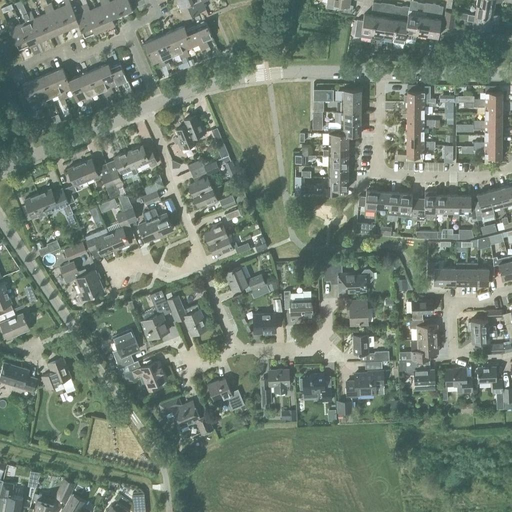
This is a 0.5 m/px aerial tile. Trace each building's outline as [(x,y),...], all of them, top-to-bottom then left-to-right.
[(50,0),(45,0),(48,5),(50,11),(59,31),(69,27),(60,7),(54,9),(52,3),(50,0)] [(76,15),(71,3),(71,2),(69,0),(64,0),(66,5),(60,7),(69,27),(79,23),(76,15)] [(104,28),(96,7),(90,10),(87,3),(86,0),(84,0),(82,1),(83,4),(94,32),(104,28)] [(115,23),(113,19),(112,16),(111,16),(104,0),(99,0),(102,5),(96,7),(104,28),(115,23)] [(109,0),(104,0),(111,16),(112,16),(113,19),(123,15),(116,0),(113,0),(110,1),(109,0)] [(116,0),(123,15),(133,10),(128,0),(116,0)] [(195,0),(181,7),(185,17),(205,8),(203,2),(206,0),(195,0)] [(349,4),(349,0),(326,0),(326,7),(335,8),(335,3),(340,4),(339,10),(352,12),(353,4),(349,4)] [(493,13),(494,6),(476,3),(475,14),(499,18),(499,14),(493,13)] [(84,36),(94,32),(83,4),(79,6),(82,13),(76,15),(79,23),(81,29),(84,36)] [(383,34),(382,39),(393,41),(398,5),(395,4),(393,14),(392,14),(392,18),(386,17),(383,34)] [(48,5),(43,6),(46,13),(40,15),(49,36),(59,31),(50,11),(48,5)] [(401,15),(402,6),(398,5),(393,41),(404,43),(408,14),(407,20),(401,19),(402,15),(401,15)] [(445,10),(443,25),(453,26),(455,12),(445,10)] [(31,11),(27,13),(30,19),(39,40),(49,36),(40,15),(34,18),(31,11)] [(26,21),(20,24),(29,44),(39,40),(30,19),(27,13),(23,14),(26,21)] [(355,35),(372,38),(373,33),(376,15),(364,13),(363,20),(357,19),(355,35)] [(499,18),(475,14),(468,13),(467,19),(474,20),(473,25),(490,28),(491,21),(498,22),(499,18)] [(416,33),(419,15),(408,14),(405,37),(415,39),(416,33)] [(373,33),(372,38),(382,39),(383,34),(386,17),(376,15),(373,33)] [(428,34),(430,17),(419,15),(416,33),(428,34)] [(430,17),(428,34),(438,36),(441,19),(430,17)] [(12,19),(7,21),(19,49),(29,44),(20,24),(14,26),(12,19)] [(196,25),(206,49),(210,47),(207,40),(213,37),(207,24),(206,21),(196,25)] [(187,32),(186,30),(184,25),(174,30),(186,57),(190,55),(187,48),(193,46),(187,32)] [(201,50),(206,49),(196,25),(186,30),(187,32),(193,46),(198,43),(201,50)] [(164,34),(173,54),(178,52),(182,59),(186,57),(174,30),(164,34)] [(163,59),(166,66),(170,64),(167,57),(173,54),(164,34),(154,38),(163,59)] [(144,42),(152,63),(159,60),(161,67),(166,66),(163,59),(154,38),(144,42)] [(192,58),(177,64),(179,69),(194,62),(192,58)] [(110,67),(109,63),(98,67),(110,95),(114,93),(111,86),(117,83),(110,67)] [(110,67),(117,83),(123,81),(125,87),(130,86),(120,63),(110,67)] [(70,83),(68,80),(63,67),(53,71),(64,99),(68,97),(65,89),(71,87),(69,84),(70,83)] [(106,97),(110,95),(98,67),(88,72),(97,92),(103,89),(106,97)] [(60,100),(64,99),(53,71),(43,75),(51,95),(57,93),(60,100)] [(91,94),(97,92),(88,72),(78,76),(90,103),(94,101),(91,94)] [(45,98),(51,95),(43,75),(33,80),(44,107),(48,105),(45,98)] [(86,105),(90,103),(78,76),(68,80),(70,83),(69,84),(71,87),(77,100),(83,98),(86,105)] [(18,91),(24,107),(31,104),(37,101),(40,109),(44,107),(33,80),(22,84),(24,88),(18,91)] [(404,94),(404,101),(407,101),(424,101),(428,101),(428,97),(429,97),(429,86),(424,85),(424,90),(407,90),(407,95),(404,94)] [(313,89),(313,100),(325,100),(329,100),(333,100),(333,90),(326,89),(313,89)] [(341,100),(361,100),(361,89),(341,89),(341,100)] [(502,102),(502,91),(485,91),(485,98),(482,98),(482,102),(485,102),(502,102)] [(407,101),(407,112),(424,112),(424,105),(428,105),(432,105),(432,97),(429,97),(428,97),(428,101),(424,101),(407,101)] [(502,113),(502,102),(485,102),(482,102),(482,98),(478,98),(478,106),(485,106),(485,113),(502,113)] [(361,111),(361,100),(341,100),(341,111),(361,111)] [(0,135),(3,135),(0,126),(0,122),(8,119),(9,119),(5,110),(3,110),(0,111),(0,135)] [(361,122),(361,111),(341,111),(341,122),(361,122)] [(407,112),(407,123),(424,123),(427,123),(427,119),(424,119),(424,112),(407,112)] [(502,124),(502,113),(485,113),(485,119),(482,119),(482,124),(485,124),(502,124)] [(187,124),(193,137),(206,132),(201,120),(198,121),(196,114),(184,119),(187,124)] [(407,123),(407,133),(424,133),(424,127),(427,127),(431,127),(431,119),(427,119),(427,123),(424,123),(407,123)] [(502,135),(502,124),(485,124),(482,124),(482,119),(478,119),(478,127),(485,128),(485,134),(502,135)] [(329,129),(329,133),(349,133),(361,133),(361,122),(341,122),(341,129),(329,129)] [(187,124),(176,129),(179,135),(176,137),(181,148),(195,143),(187,124)] [(470,135),(470,126),(462,125),(461,135),(470,135)] [(217,127),(211,129),(218,145),(224,143),(217,127)] [(348,144),(349,133),(329,133),(328,144),(348,144)] [(407,133),(407,144),(424,144),(427,144),(427,140),(424,140),(424,133),(407,133)] [(501,145),(502,135),(485,134),(485,141),(482,141),(482,145),(484,145),(501,145)] [(407,144),(407,155),(424,155),(424,148),(427,148),(431,148),(431,140),(427,140),(427,144),(424,144),(407,144)] [(501,156),(501,145),(484,145),(482,145),(482,141),(478,141),(477,149),(484,149),(484,156),(501,156)] [(129,150),(135,166),(148,160),(150,167),(158,163),(152,148),(145,151),(142,144),(129,150)] [(348,155),(348,144),(328,144),(328,150),(324,150),(324,155),(328,155),(348,155)] [(166,149),(169,159),(175,157),(171,147),(166,149)] [(115,158),(106,162),(119,193),(120,192),(117,186),(123,183),(118,170),(120,169),(124,178),(138,172),(135,166),(129,150),(114,156),(115,158)] [(328,165),(348,166),(348,155),(328,155),(328,165)] [(119,193),(106,162),(95,167),(91,158),(80,163),(87,179),(93,176),(95,179),(102,176),(110,196),(119,193)] [(204,164),(201,158),(187,164),(190,170),(204,164)] [(194,194),(212,187),(207,175),(220,170),(216,161),(190,171),(194,181),(189,183),(194,194)] [(80,182),(87,179),(80,163),(67,168),(74,184),(63,188),(63,189),(64,191),(70,204),(73,212),(79,210),(74,201),(75,200),(71,192),(82,187),(80,182)] [(348,177),(348,166),(328,165),(328,177),(348,177)] [(325,188),(325,194),(338,194),(338,188),(348,188),(348,177),(328,177),(328,188),(325,188)] [(511,192),(510,185),(499,187),(504,203),(504,206),(511,205),(511,204),(511,192)] [(212,187),(194,194),(198,206),(205,203),(206,205),(217,200),(212,187)] [(504,206),(503,203),(499,187),(488,190),(492,206),(499,204),(500,208),(504,206)] [(51,188),(38,193),(45,212),(58,206),(59,209),(70,204),(64,191),(54,195),(51,188)] [(161,198),(157,189),(143,195),(147,204),(161,198)] [(377,190),(366,189),(365,199),(360,198),(359,210),(376,211),(376,206),(377,190)] [(377,190),(376,206),(387,207),(389,191),(377,190)] [(475,202),(475,207),(477,219),(483,218),(482,216),(494,214),(492,206),(488,190),(477,194),(479,201),(475,202)] [(399,209),(401,192),(389,191),(387,207),(389,208),(389,212),(398,213),(399,208),(399,209)] [(417,219),(418,197),(412,197),(412,193),(401,192),(399,209),(411,210),(410,215),(412,215),(412,219),(417,219)] [(45,212),(38,193),(25,198),(27,204),(23,206),(28,219),(45,212)] [(435,216),(435,211),(436,194),(425,194),(425,197),(418,197),(417,219),(422,219),(423,215),(425,216),(435,216)] [(436,194),(436,211),(442,211),(442,216),(447,216),(447,211),(447,194),(436,194)] [(447,194),(447,211),(454,211),(453,216),(459,216),(459,211),(459,195),(447,194)] [(233,195),(220,200),(222,206),(235,201),(233,195)] [(470,195),(459,195),(459,211),(465,211),(465,213),(469,216),(471,215),(472,220),(477,219),(475,207),(470,207),(470,195)] [(105,202),(99,204),(102,212),(108,209),(105,202)] [(149,209),(159,234),(173,228),(166,212),(159,216),(155,207),(149,209)] [(132,208),(125,211),(129,221),(136,218),(132,208)] [(241,208),(226,214),(228,220),(243,214),(241,208)] [(145,240),(159,234),(149,209),(142,212),(146,221),(139,224),(145,240)] [(122,227),(109,232),(115,248),(129,242),(127,237),(134,234),(129,221),(125,211),(117,214),(122,227)] [(209,242),(227,235),(222,221),(210,226),(211,228),(205,231),(209,242)] [(107,227),(84,236),(90,251),(98,247),(101,254),(115,248),(109,232),(107,227)] [(235,247),(237,253),(250,248),(248,242),(238,246),(236,241),(231,243),(227,235),(209,242),(214,253),(220,250),(221,253),(235,247)] [(491,243),(489,235),(483,237),(478,238),(478,247),(491,244),(491,243)] [(50,251),(60,247),(57,239),(47,243),(50,251)] [(265,241),(255,246),(257,251),(267,247),(265,241)] [(83,242),(65,249),(69,259),(87,252),(83,242)] [(502,278),(511,275),(507,256),(499,259),(498,257),(493,258),(495,266),(499,265),(502,278)] [(74,260),(59,266),(64,277),(66,282),(76,277),(87,273),(85,269),(79,271),(78,270),(74,260)] [(342,261),(324,262),(324,276),(330,275),(330,280),(339,279),(339,283),(339,290),(355,290),(355,291),(366,291),(366,283),(371,283),(375,279),(374,272),(370,269),(366,269),(362,273),(362,274),(355,274),(355,272),(342,273),(342,261)] [(456,283),(467,283),(467,262),(456,262),(456,267),(456,283)] [(467,262),(467,283),(477,283),(477,267),(477,262),(467,262)] [(434,283),(444,283),(445,267),(439,266),(440,263),(428,263),(427,279),(434,279),(434,283)] [(240,265),(225,271),(233,290),(244,285),(247,291),(252,288),(252,289),(266,283),(265,282),(262,273),(261,272),(252,276),(246,279),(243,272),(241,266),(240,265)] [(495,280),(495,265),(489,265),(488,267),(477,267),(477,283),(488,283),(488,280),(495,280)] [(456,283),(456,267),(445,267),(444,283),(456,283)] [(87,273),(76,277),(82,290),(78,292),(81,298),(84,297),(85,297),(103,290),(95,270),(87,273)] [(396,279),(397,288),(397,290),(402,289),(407,289),(407,285),(406,279),(399,279),(396,279)] [(0,313),(13,308),(10,302),(12,301),(4,283),(0,284),(0,313)] [(144,318),(139,320),(140,322),(142,326),(147,339),(168,330),(163,316),(171,312),(163,294),(161,289),(154,292),(149,294),(157,313),(154,314),(152,309),(142,313),(144,318)] [(290,290),(284,290),(285,308),(291,308),(291,316),(312,315),(311,298),(311,290),(303,291),(303,293),(290,293),(290,290)] [(28,294),(30,300),(36,298),(34,292),(28,294)] [(178,294),(167,299),(177,322),(185,318),(191,334),(208,327),(200,308),(190,312),(188,306),(184,308),(178,294)] [(283,311),(281,295),(274,295),(274,299),(273,299),(274,312),(283,311)] [(412,319),(423,318),(422,312),(432,312),(432,299),(412,300),(412,313),(412,319)] [(366,300),(357,300),(357,306),(348,307),(348,311),(350,311),(351,323),(367,322),(366,300)] [(13,308),(0,313),(0,318),(1,321),(0,321),(7,337),(29,328),(22,312),(16,315),(13,308)] [(502,309),(486,309),(486,317),(502,316),(502,309)] [(275,330),(274,313),(254,313),(255,331),(275,330)] [(418,338),(437,337),(437,324),(424,324),(424,318),(423,318),(412,319),(410,319),(410,327),(417,327),(418,338)] [(471,329),(471,330),(496,328),(496,325),(488,325),(488,318),(471,319),(471,321),(468,321),(468,329),(471,329)] [(113,336),(118,348),(113,351),(120,367),(134,361),(131,352),(139,348),(131,328),(113,336)] [(496,328),(471,330),(472,341),(489,340),(489,333),(496,333),(496,328)] [(358,352),(358,353),(369,352),(368,334),(353,334),(353,339),(354,339),(354,352),(358,352)] [(411,359),(417,359),(425,358),(430,358),(430,352),(438,352),(437,337),(418,338),(418,350),(411,350),(411,359)] [(504,342),(486,343),(486,353),(504,352),(504,342)] [(389,360),(389,350),(375,350),(375,352),(375,361),(389,360)] [(47,387),(63,381),(65,388),(74,385),(63,356),(48,362),(52,372),(42,376),(47,387)] [(417,369),(417,359),(411,359),(400,359),(400,370),(405,370),(405,371),(411,374),(415,373),(415,387),(434,386),(434,368),(417,369)] [(140,368),(133,371),(135,377),(139,375),(143,384),(146,382),(149,389),(156,386),(156,388),(162,385),(161,381),(166,378),(161,364),(157,366),(155,361),(140,368)] [(28,369),(5,362),(0,377),(0,380),(22,387),(22,388),(33,391),(38,377),(26,374),(28,369)] [(496,365),(477,366),(478,381),(492,380),(493,392),(497,392),(497,400),(503,400),(503,395),(503,392),(503,377),(496,377),(496,365)] [(459,368),(445,368),(446,385),(458,384),(458,391),(473,391),(472,376),(466,376),(466,367),(459,367),(459,368)] [(269,370),(269,380),(261,380),(261,388),(262,401),(262,407),(271,407),(270,387),(270,385),(275,385),(275,392),(289,392),(288,384),(289,384),(289,369),(269,370)] [(347,399),(338,400),(339,411),(352,410),(351,396),(356,396),(356,393),(376,393),(375,380),(383,380),(382,370),(368,371),(368,372),(355,373),(355,381),(347,381),(347,399)] [(300,388),(303,388),(304,398),(317,397),(318,401),(332,400),(331,386),(324,386),(324,373),(315,373),(314,376),(303,376),(303,378),(300,378),(300,388)] [(219,380),(208,384),(215,401),(219,399),(220,400),(226,398),(230,409),(244,404),(238,388),(231,391),(225,378),(219,380)] [(503,395),(503,400),(504,409),(510,409),(510,402),(511,402),(511,387),(506,388),(506,393),(504,393),(504,395),(503,395)] [(182,406),(178,395),(159,403),(164,414),(173,410),(179,425),(185,423),(188,424),(196,420),(201,434),(214,429),(207,413),(199,416),(193,400),(185,403),(186,404),(182,406)] [(474,404),(462,404),(462,413),(475,412),(474,404)] [(365,464),(353,465),(355,486),(368,485),(366,469),(372,468),(371,456),(365,457),(365,464)] [(379,456),(379,468),(385,468),(385,484),(398,484),(398,463),(385,463),(385,456),(379,456)] [(398,463),(398,484),(411,484),(411,468),(417,468),(417,456),(411,456),(411,463),(398,463)] [(495,471),(489,472),(490,484),(496,483),(496,480),(510,478),(509,456),(494,457),(495,471)] [(339,459),(333,460),(334,472),(340,472),(342,488),(355,486),(353,465),(340,467),(339,459)] [(447,462),(444,486),(459,488),(461,473),(468,474),(470,460),(463,459),(462,464),(447,462)] [(321,469),(309,472),(313,493),(326,490),(322,474),(328,473),(326,461),(320,463),(321,469)] [(295,468),(289,469),(291,481),(297,480),(300,495),(313,493),(309,472),(296,475),(295,468)] [(279,480),(266,484),(272,504),(285,500),(280,485),(286,483),(282,472),(277,473),(279,480)] [(64,478),(56,495),(65,499),(73,482),(64,478)] [(252,481),(246,483),(250,494),(255,492),(260,508),(272,504),(266,484),(254,488),(252,481)] [(20,511),(23,497),(11,495),(13,483),(3,482),(0,493),(0,497),(7,498),(4,511),(20,511)] [(506,502),(509,491),(478,484),(476,496),(506,502)] [(213,498),(203,510),(205,511),(231,511),(219,503),(224,498),(213,490),(209,495),(213,498)] [(37,500),(33,511),(52,511),(51,511),(53,504),(55,498),(49,496),(35,492),(32,499),(37,500)] [(133,505),(145,504),(144,493),(133,494),(133,505)] [(79,511),(78,511),(82,504),(72,498),(64,511),(79,511)] [(508,506),(497,507),(497,511),(511,511),(511,499),(507,500),(508,506)] [(125,511),(127,510),(117,502),(113,508),(111,506),(107,511),(125,511)]
